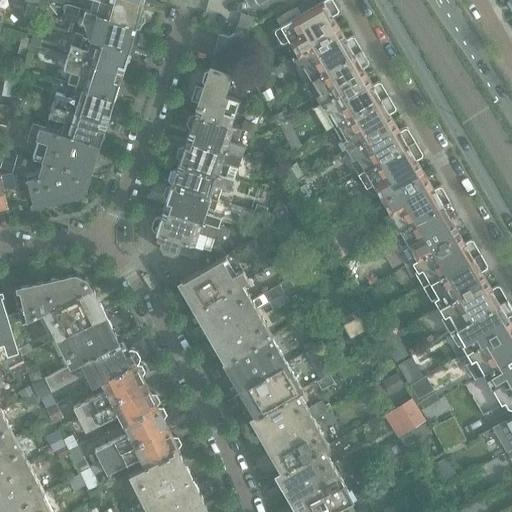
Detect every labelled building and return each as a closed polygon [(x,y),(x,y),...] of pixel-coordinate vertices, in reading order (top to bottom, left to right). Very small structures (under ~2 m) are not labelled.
[(86,9),(85,12),(95,15),(135,26),(138,27),(142,20),(143,20),(143,19),(142,10),(139,9),(142,2),(133,0),(92,0),(89,10),(86,9)] [(275,30),(274,31),(280,42),(284,42),(287,40),(298,58),(294,60),(341,33),(332,17),(332,16),(337,13),(338,10),(331,0),(324,0),(323,1),(300,14),(296,7),(282,15),(281,20),(283,26),(280,27),(275,30)] [(27,4),(24,17),(34,20),(38,6),(27,4)] [(65,5),(63,13),(76,17),(79,10),(65,5)] [(85,12),(82,21),(87,22),(83,38),(93,41),(128,51),(128,50),(131,51),(135,48),(138,39),(137,39),(136,35),(136,34),(133,33),(134,29),(135,26),(95,15),(85,12)] [(240,16),(234,36),(241,31),(259,21),(240,16)] [(30,39),(28,44),(34,46),(38,47),(44,25),(34,22),(31,34),(30,38),(30,39)] [(218,34),(212,53),(238,60),(239,60),(242,61),(247,44),(241,31),(234,36),(231,38),(218,34)] [(341,33),(294,60),(299,70),(297,71),(305,85),(362,51),(354,37),(351,37),(345,40),(345,39),(341,33)] [(21,37),(17,53),(25,56),(28,46),(28,45),(28,44),(30,39),(21,37)] [(71,48),(67,58),(120,75),(122,71),(123,67),(124,64),(128,61),(128,60),(129,60),(129,59),(129,58),(129,57),(129,56),(129,55),(129,54),(129,53),(128,52),(128,51),(93,41),(83,38),(78,50),(71,48)] [(45,51),(43,56),(56,60),(65,61),(66,58),(45,51)] [(362,51),(305,85),(312,97),(314,96),(320,106),(367,78),(362,68),(367,65),(368,62),(362,51)] [(210,66),(209,66),(232,72),(234,73),(238,60),(212,53),(210,66)] [(66,61),(64,70),(71,72),(68,84),(113,99),(114,96),(118,93),(118,92),(119,91),(119,90),(119,89),(119,88),(119,87),(119,86),(119,85),(118,84),(118,83),(119,79),(120,76),(120,75),(67,58),(66,61)] [(282,65),(272,70),(274,72),(275,75),(285,70),(283,67),(282,65)] [(196,87),(192,100),(198,102),(194,113),(230,126),(233,116),(239,100),(229,96),(225,95),(232,72),(209,66),(209,69),(204,71),(204,70),(201,79),(205,83),(203,89),(196,87)] [(20,77),(18,87),(26,90),(29,80),(20,77)] [(320,106),(313,110),(325,130),(333,126),(336,124),(338,127),(388,97),(380,83),(377,82),(372,85),(371,85),(367,78),(320,106)] [(56,95),(52,105),(105,122),(109,111),(110,111),(110,110),(111,110),(112,109),(113,108),(113,107),(114,106),(114,105),(114,104),(114,103),(114,102),(114,101),(113,100),(113,99),(68,84),(63,97),(56,95)] [(269,88),(261,93),(266,103),(275,98),(269,88)] [(3,97),(1,105),(6,106),(12,107),(14,99),(3,97)] [(336,124),(333,126),(334,129),(342,141),(347,151),(394,124),(388,114),(389,114),(394,111),(395,108),(388,97),(338,127),(336,124)] [(52,105),(49,117),(57,119),(52,132),(96,144),(98,145),(98,144),(99,143),(100,142),(101,142),(101,141),(102,141),(103,140),(103,139),(104,138),(104,137),(104,136),(104,135),(104,134),(104,133),(103,132),(103,131),(104,127),(105,123),(105,122),(52,105)] [(285,109),(273,115),(280,127),(289,123),(292,120),(285,109)] [(188,116),(185,125),(186,125),(189,129),(186,138),(241,156),(245,146),(237,143),(241,130),(239,129),(230,126),(194,113),(194,114),(189,116),(188,116)] [(242,120),(239,129),(241,130),(252,133),(254,124),(242,120)] [(289,123),(280,127),(292,150),(301,146),(289,123)] [(394,124),(347,151),(354,162),(351,164),(358,177),(365,173),(415,143),(407,129),(407,128),(404,128),(399,131),(398,131),(394,124)] [(31,126),(26,142),(36,145),(32,157),(40,160),(43,161),(86,174),(87,174),(87,172),(90,171),(92,165),(90,162),(94,149),(96,144),(52,132),(38,128),(31,126)] [(4,142),(3,148),(13,152),(16,138),(6,136),(4,142)] [(178,148),(175,156),(175,157),(178,161),(234,180),(241,156),(186,138),(183,146),(178,148)] [(274,140),(267,145),(273,156),(280,152),(274,140)] [(365,173),(358,177),(366,189),(372,185),(382,202),(425,177),(415,160),(416,160),(421,157),(421,154),(422,154),(415,143),(365,173)] [(4,152),(0,165),(0,168),(12,172),(17,155),(4,152)] [(37,174),(26,177),(32,203),(42,201),(49,199),(71,194),(73,193),(77,193),(81,189),(82,186),(84,184),(85,178),(86,174),(43,161),(37,174)] [(170,171),(167,180),(171,184),(170,185),(218,201),(222,187),(230,189),(232,184),(234,180),(178,161),(176,169),(170,171)] [(295,163),(282,170),(290,183),(302,175),(295,163)] [(425,177),(382,202),(389,214),(383,218),(393,235),(449,202),(441,187),(438,187),(433,190),(433,189),(432,189),(425,177)] [(165,187),(162,196),(165,200),(163,209),(218,227),(221,217),(213,215),(218,201),(170,185),(165,187)] [(449,202),(393,235),(400,248),(396,250),(406,267),(459,236),(450,220),(450,219),(456,216),(456,213),(449,202)] [(265,216),(267,208),(256,204),(254,212),(265,216)] [(283,205),(274,210),(280,221),(290,215),(283,205)] [(154,219),(151,227),(155,232),(155,233),(158,234),(156,240),(160,242),(159,246),(159,247),(162,251),(162,252),(171,255),(171,254),(175,253),(176,253),(177,252),(178,251),(181,241),(201,248),(208,250),(211,248),(215,237),(218,227),(163,209),(160,217),(159,217),(154,219)] [(299,214),(291,218),(297,227),(304,223),(299,214)] [(243,223),(239,234),(253,239),(257,228),(243,223)] [(218,227),(215,237),(226,240),(229,231),(218,227)] [(332,232),(322,238),(335,260),(345,255),(332,232)] [(302,233),(277,247),(283,257),(307,242),(302,233)] [(459,236),(406,267),(411,277),(416,274),(424,287),(430,284),(480,254),(472,240),(469,240),(464,243),(463,243),(459,236)] [(178,251),(177,252),(186,256),(197,260),(201,248),(181,241),(178,251)] [(197,260),(193,262),(198,271),(203,269),(225,256),(218,244),(211,248),(208,250),(201,248),(197,260)] [(198,271),(179,282),(180,284),(179,287),(183,292),(186,293),(192,304),(195,309),(241,283),(247,279),(242,269),(231,252),(225,256),(203,269),(198,271)] [(430,284),(424,287),(431,300),(433,299),(440,309),(486,282),(480,272),(481,272),(481,271),(486,268),(486,265),(480,254),(430,284)] [(29,285),(19,287),(25,320),(43,312),(89,288),(88,287),(86,283),(84,279),(73,275),(58,279),(55,277),(49,278),(47,281),(32,284),(29,285)] [(289,278),(278,284),(283,292),(283,293),(285,296),(286,296),(296,290),(289,278)] [(486,282),(440,309),(443,315),(440,316),(450,334),(457,330),(507,301),(499,286),(497,285),(490,289),(490,288),(486,282)] [(241,283),(195,309),(196,311),(195,314),(197,317),(198,320),(202,321),(209,333),(211,336),(256,309),(251,300),(241,283)] [(278,284),(263,294),(267,302),(283,292),(278,284)] [(89,288),(43,312),(55,339),(102,315),(101,313),(96,302),(95,299),(96,296),(93,290),(90,290),(89,288)] [(0,341),(3,341),(7,352),(17,349),(0,293),(0,341)] [(283,293),(278,296),(283,304),(285,307),(291,304),(286,296),(285,296),(283,293)] [(263,294),(251,300),(256,309),(268,302),(267,302),(263,294)] [(457,330),(450,334),(458,346),(461,345),(466,354),(511,326),(507,317),(511,314),(511,309),(507,301),(457,330)] [(256,309),(211,336),(212,337),(217,346),(219,349),(220,351),(219,355),(222,360),(225,361),(226,362),(270,336),(272,335),(256,309)] [(16,313),(7,315),(9,324),(19,321),(16,313)] [(102,315),(55,339),(69,366),(116,342),(115,341),(117,338),(114,332),(110,331),(109,327),(102,315)] [(511,326),(466,354),(472,364),(467,368),(474,381),(484,375),(511,358),(511,326)] [(365,331),(349,340),(354,349),(370,340),(365,331)] [(395,335),(383,343),(394,363),(407,356),(395,335)] [(226,362),(225,363),(226,365),(225,368),(228,373),(231,374),(232,376),(234,379),(239,386),(241,390),(286,363),(270,336),(226,362)] [(309,337),(298,343),(303,352),(314,346),(309,337)] [(69,366),(44,378),(50,391),(51,392),(85,374),(91,385),(100,381),(134,363),(138,361),(139,356),(136,349),(135,349),(130,348),(130,347),(126,349),(125,347),(121,340),(116,342),(69,366)] [(29,343),(18,348),(21,356),(32,351),(29,343)] [(315,347),(304,353),(318,379),(318,380),(329,374),(328,373),(315,347)] [(411,357),(397,365),(408,384),(422,376),(411,357)] [(511,358),(484,375),(501,405),(503,403),(506,407),(510,407),(511,405),(511,358)] [(20,361),(8,367),(13,377),(25,371),(20,361)] [(105,390),(73,407),(79,419),(145,384),(142,377),(139,372),(142,369),(140,365),(136,365),(135,364),(134,363),(100,381),(105,390)] [(286,363),(241,390),(246,399),(248,403),(249,405),(249,408),(252,414),(255,414),(256,415),(300,389),(286,363)] [(39,371),(29,375),(33,384),(42,379),(39,371)] [(396,372),(382,381),(390,395),(405,387),(396,372)] [(329,375),(316,382),(321,390),(334,383),(329,375)] [(425,376),(409,385),(418,399),(433,390),(425,376)] [(33,384),(30,385),(35,393),(38,397),(50,391),(44,378),(42,379),(33,384)] [(145,384),(79,419),(85,431),(117,415),(121,424),(156,406),(156,405),(158,401),(159,401),(155,394),(155,395),(151,394),(150,393),(145,384)] [(30,385),(18,391),(22,400),(27,397),(35,393),(30,385)] [(256,415),(251,418),(253,420),(252,423),(255,429),(258,429),(266,443),(267,445),(312,418),(327,410),(321,400),(307,409),(297,393),(301,390),(300,389),(256,415)] [(435,392),(419,402),(423,409),(439,399),(435,392)] [(35,393),(27,397),(32,405),(40,401),(38,397),(35,393)] [(423,409),(422,409),(428,421),(433,418),(436,422),(453,413),(443,397),(439,399),(423,409)] [(410,399),(390,412),(405,434),(425,421),(410,399)] [(55,403),(46,408),(51,419),(53,424),(63,418),(55,403)] [(126,434),(94,450),(100,461),(132,445),(167,427),(163,419),(165,415),(162,408),(157,408),(156,406),(121,424),(126,434)] [(1,410),(0,410),(0,445),(15,438),(1,410)] [(453,416),(431,427),(433,429),(446,452),(465,441),(466,441),(453,416)] [(511,416),(491,428),(505,453),(511,449),(511,416)] [(312,418),(267,445),(268,447),(273,455),(275,459),(276,460),(275,463),(278,469),(282,470),(282,471),(327,444),(312,418)] [(424,424),(398,439),(403,447),(429,433),(424,424)] [(132,445),(100,461),(104,469),(107,474),(138,458),(143,467),(178,449),(178,448),(179,440),(178,439),(177,437),(176,437),(173,437),(172,437),(169,432),(167,427),(132,445)] [(57,431),(45,437),(53,452),(55,451),(65,446),(57,431)] [(72,435),(63,439),(68,451),(77,446),(76,444),(72,435)] [(0,480),(29,465),(15,438),(0,445),(0,480)] [(282,471),(277,474),(278,476),(277,479),(280,485),(283,486),(291,500),(292,501),(338,474),(323,448),(328,445),(327,444),(282,471)] [(65,446),(55,451),(59,459),(69,454),(67,451),(65,446)] [(143,467),(129,474),(142,502),(189,478),(188,476),(181,462),(182,459),(179,454),(176,452),(178,450),(178,449),(143,467)] [(84,457),(73,463),(78,473),(89,467),(84,457)] [(446,457),(435,464),(445,483),(457,477),(446,457)] [(344,460),(335,465),(340,473),(349,468),(344,460)] [(100,461),(89,467),(93,475),(104,469),(100,461)] [(29,465),(0,480),(0,511),(3,511),(42,493),(43,492),(29,465)] [(89,467),(78,473),(79,474),(85,486),(87,491),(98,485),(93,475),(89,467)] [(79,474),(67,480),(73,492),(85,486),(79,474)] [(338,474),(292,501),(293,502),(294,504),(298,511),(328,511),(332,510),(352,500),(338,474)] [(189,478),(142,502),(146,511),(191,511),(197,509),(203,506),(202,504),(203,501),(200,495),(197,494),(190,480),(189,478)] [(385,486),(373,493),(382,508),(393,501),(385,486)] [(51,511),(42,493),(3,511),(51,511)]
